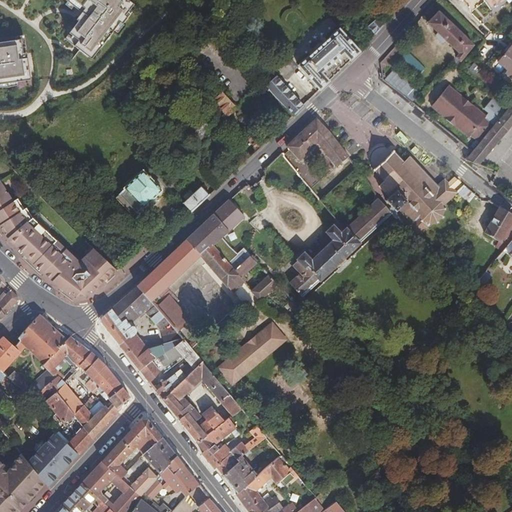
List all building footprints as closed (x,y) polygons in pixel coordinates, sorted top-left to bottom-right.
[(59,0),(78,15),(73,22),(75,23),(61,41),(85,58),(95,51),(98,54),(118,26),(121,27),(126,21),(123,19),(132,7),(122,0),(59,0)] [(458,57),(462,61),(475,45),(440,12),(429,22),(439,32),(437,35),(437,37),(442,42),(445,42),(447,40),(461,54),(458,57)] [(376,35),(384,26),(379,20),(370,29),(376,35)] [(344,54),(352,61),(360,53),(340,30),(300,67),(321,90),(330,82),(323,73),(344,54)] [(0,86),(30,82),(23,42),(0,45),(0,86)] [(511,45),(499,61),(509,69),(506,73),(511,77),(511,45)] [(278,100),(294,116),(304,107),(277,78),(271,84),(267,79),(263,82),(278,100)] [(471,136),(480,144),(496,125),(487,118),(489,116),(452,85),(435,104),(448,115),(447,116),(457,125),(459,124),(472,135),(471,136)] [(212,96),(215,100),(224,92),(221,89),(212,96)] [(235,105),(224,92),(215,100),(214,100),(226,113),(227,112),(235,105)] [(511,125),(511,104),(500,120),(496,125),(480,144),(467,161),(479,166),(511,125)] [(235,105),(227,112),(229,115),(238,108),(236,106),(235,105)] [(491,113),(489,116),(487,118),(496,125),(500,120),(491,113)] [(198,144),(214,128),(201,114),(184,131),(198,144)] [(342,163),(349,157),(329,131),(317,119),(288,146),(288,147),(300,160),(318,143),(337,166),(342,163)] [(245,133),(247,136),(255,129),(253,126),(245,133)] [(266,142),(255,129),(247,136),(246,136),(258,150),(266,142)] [(199,155),(218,137),(213,132),(194,150),(199,155)] [(393,151),(374,169),(385,180),(379,185),(390,197),(386,200),(392,207),(396,211),(399,209),(412,223),(418,217),(420,219),(421,220),(423,221),(425,222),(426,223),(428,223),(430,223),(432,223),(433,223),(435,223),(436,222),(438,221),(439,220),(440,219),(441,217),(442,216),(443,214),(444,212),(444,210),(444,209),(444,207),(444,205),(458,192),(454,188),(448,183),(445,179),(438,185),(409,156),(403,162),(393,151)] [(298,174),(281,154),(276,159),(292,178),(298,174)] [(349,157),(342,163),(345,167),(352,161),(349,157)] [(342,163),(337,166),(347,178),(358,168),(352,161),(345,167),(342,163)] [(125,190),(143,208),(163,190),(144,171),(124,188),(125,190)] [(455,177),(448,183),(454,188),(461,182),(455,177)] [(15,201),(0,183),(0,227),(7,238),(56,285),(68,293),(70,292),(77,296),(84,295),(89,290),(92,292),(115,270),(94,249),(79,263),(31,220),(32,219),(24,210),(23,211),(13,202),(15,201)] [(183,204),(192,213),(210,195),(202,186),(183,204)] [(133,217),(143,208),(125,190),(116,198),(133,217)] [(214,215),(229,231),(245,216),(231,199),(213,214),(214,215)] [(339,223),(338,222),(327,232),(334,241),(313,260),(305,252),(298,259),(298,260),(293,265),(300,273),(289,283),(302,297),(391,214),(389,211),(380,201),(379,200),(374,204),(350,226),(349,225),(339,223)] [(505,247),(511,238),(511,214),(500,206),(484,232),(499,241),(498,243),(505,247)] [(397,218),(405,227),(416,237),(430,223),(428,223),(426,223),(425,222),(423,221),(421,220),(420,219),(418,217),(412,223),(399,209),(396,211),(392,207),(389,211),(391,214),(394,217),(395,219),(397,218)] [(199,255),(205,261),(232,292),(243,282),(246,279),(243,276),(258,262),(245,248),(238,254),(222,237),(229,231),(214,215),(188,239),(200,254),(199,255)] [(508,253),(511,248),(511,238),(505,247),(503,249),(508,253)] [(151,302),(199,255),(200,254),(188,239),(138,286),(151,302)] [(503,249),(497,257),(502,261),(508,253),(503,249)] [(157,308),(169,296),(205,261),(199,255),(151,302),(157,308)] [(485,271),(470,290),(474,294),(490,276),(485,271)] [(278,284),(269,274),(251,291),(259,300),(278,284)] [(164,335),(173,328),(157,308),(151,302),(138,286),(102,317),(102,321),(114,337),(126,352),(138,343),(140,343),(142,341),(137,334),(137,330),(131,322),(145,311),(164,335)] [(11,290),(7,295),(0,302),(0,309),(6,316),(18,302),(18,297),(11,290)] [(190,323),(169,296),(157,308),(173,328),(178,333),(190,323)] [(4,335),(0,339),(0,369),(2,371),(25,345),(43,365),(70,337),(60,329),(57,332),(49,324),(39,314),(23,331),(14,326),(3,333),(4,335)] [(282,342),(271,329),(236,361),(247,373),(282,342)] [(56,392),(65,382),(62,380),(64,377),(54,368),(64,358),(76,369),(80,366),(91,353),(81,345),(70,337),(43,365),(42,366),(44,368),(56,378),(38,393),(42,398),(49,392),(53,396),(57,393),(56,392)] [(147,337),(142,341),(148,350),(149,348),(153,347),(147,337)] [(149,381),(179,351),(186,359),(189,363),(184,367),(181,370),(187,377),(202,362),(201,361),(182,338),(153,347),(149,348),(148,350),(142,341),(140,343),(138,343),(126,352),(149,381)] [(104,382),(113,375),(106,366),(101,361),(91,353),(80,366),(92,378),(86,383),(95,392),(98,389),(99,391),(107,386),(104,382)] [(224,422),(224,421),(212,407),(203,415),(207,420),(199,426),(195,422),(201,416),(183,397),(187,393),(189,396),(195,390),(193,388),(202,380),(232,416),(242,409),(202,362),(187,377),(164,399),(180,419),(197,441),(224,422)] [(13,371),(7,377),(31,399),(38,393),(56,378),(44,368),(41,371),(43,374),(28,389),(21,381),(22,380),(13,371)] [(164,399),(187,377),(181,370),(168,379),(162,382),(162,385),(157,390),(160,395),(164,399)] [(109,399),(122,387),(121,386),(113,375),(104,382),(107,386),(99,391),(101,393),(103,393),(108,399),(109,399)] [(69,383),(66,380),(65,382),(56,392),(57,393),(75,414),(84,405),(83,405),(79,399),(77,400),(66,386),(69,383)] [(117,407),(120,410),(122,408),(121,406),(131,398),(122,387),(109,399),(110,400),(117,407)] [(75,414),(57,393),(53,396),(46,401),(68,428),(78,419),(75,414)] [(110,400),(104,407),(105,409),(108,407),(112,411),(117,407),(110,400)] [(88,401),(84,405),(75,414),(78,419),(84,427),(94,418),(86,408),(91,404),(88,401)] [(94,418),(102,428),(117,413),(120,410),(117,407),(112,411),(108,407),(105,409),(104,407),(94,418)] [(94,418),(84,427),(93,438),(97,434),(102,428),(94,418)] [(230,429),(233,427),(234,426),(228,418),(227,419),(224,421),(224,422),(230,429)] [(141,419),(102,461),(121,478),(144,454),(146,452),(163,438),(148,419),(141,419)] [(230,429),(224,422),(197,441),(201,446),(205,451),(215,444),(218,441),(231,431),(230,429)] [(0,427),(0,511),(18,511),(45,483),(27,461),(0,428),(0,427)] [(84,427),(78,434),(86,445),(93,438),(84,427)] [(248,451),(249,450),(266,438),(257,427),(251,431),(256,438),(245,446),(248,451)] [(67,467),(78,454),(68,445),(53,432),(27,461),(45,483),(48,487),(67,467)] [(81,451),(86,445),(78,434),(68,445),(78,454),(81,451)] [(144,454),(160,474),(177,456),(170,447),(163,438),(146,452),(144,454)] [(217,467),(224,476),(238,463),(236,460),(241,457),(245,454),(248,451),(245,446),(242,442),(230,452),(224,445),(222,446),(219,449),(215,444),(205,451),(202,453),(215,468),(217,467)] [(160,474),(160,475),(173,488),(176,492),(178,493),(181,490),(194,477),(185,467),(177,456),(160,474)] [(256,477),(241,457),(236,460),(238,463),(224,476),(230,484),(237,493),(256,477)] [(294,477),(277,459),(256,477),(237,493),(235,495),(248,511),(297,511),(299,511),(293,503),(290,505),(282,511),(283,511),(272,511),(261,498),(256,491),(270,477),(276,484),(279,482),(283,486),(287,482),(284,478),(286,476),(290,480),(294,477)] [(125,494),(110,509),(113,511),(125,511),(140,496),(130,487),(121,478),(102,461),(92,472),(82,483),(97,496),(111,481),(125,494)] [(149,468),(130,487),(140,496),(144,492),(157,478),(149,468)] [(169,492),(173,488),(160,475),(157,478),(144,492),(151,500),(155,496),(164,487),(169,492)] [(186,496),(198,483),(196,481),(194,477),(181,490),(186,496)] [(68,511),(82,511),(92,501),(97,496),(82,483),(71,495),(61,505),(68,511)] [(261,498),(272,511),(277,511),(283,508),(275,496),(272,498),(268,493),(261,498)] [(105,495),(101,500),(105,504),(109,499),(105,495)] [(105,504),(101,500),(97,496),(92,501),(98,507),(93,511),(102,511),(103,511),(107,511),(110,509),(105,504)] [(220,511),(210,500),(211,499),(210,498),(199,508),(202,511),(220,511)] [(131,511),(155,511),(152,509),(141,499),(131,511)] [(314,499),(300,510),(301,511),(315,511),(321,507),(314,499)] [(169,502),(160,511),(172,511),(180,503),(172,504),(171,503),(169,502)] [(343,511),(335,503),(327,508),(330,511),(343,511)]
